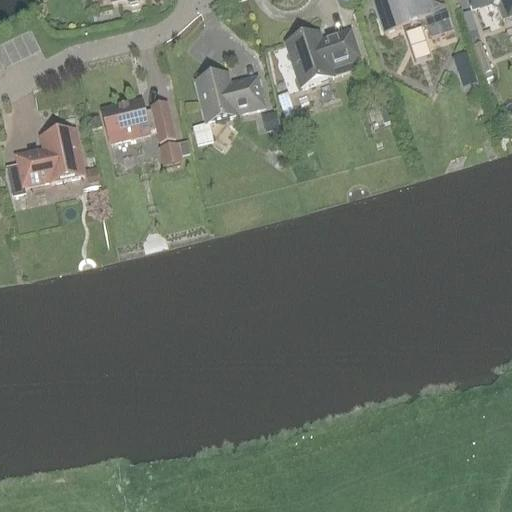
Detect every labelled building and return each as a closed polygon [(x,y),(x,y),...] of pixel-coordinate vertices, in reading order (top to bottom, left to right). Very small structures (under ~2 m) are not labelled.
[(416,25),(427,30),(431,42),(454,34),(444,8),(431,12),(427,0),(377,0),(376,1),(382,18),(378,19),(384,36),(416,25)] [(511,0),(469,0),(472,5),(486,0),(503,0),(510,17),(511,16),(511,0)] [(461,17),(468,36),(476,33),(477,33),(470,14),(461,17)] [(361,71),(358,62),(350,36),(321,46),(318,37),(287,47),(302,91),(361,71)] [(481,45),(470,49),(481,78),(492,74),(481,45)] [(451,61),(457,78),(472,72),(467,55),(451,61)] [(227,78),(197,85),(207,127),(209,126),(237,119),(236,118),(263,111),(256,82),(229,89),(227,78)] [(110,146),(150,137),(149,135),(157,133),(160,146),(175,143),(166,107),(152,111),(152,113),(144,115),(142,105),(102,115),(110,146)] [(295,118),(291,106),(281,109),(284,121),(295,118)] [(262,118),(265,135),(280,132),(277,115),(262,118)] [(19,167),(5,170),(12,201),(25,198),(24,190),(51,184),(51,186),(83,179),(74,134),(42,141),(45,155),(17,160),(19,167)] [(158,151),(163,171),(184,166),(182,159),(186,158),(184,145),(158,151)] [(85,173),(89,187),(100,184),(97,169),(85,173)]
